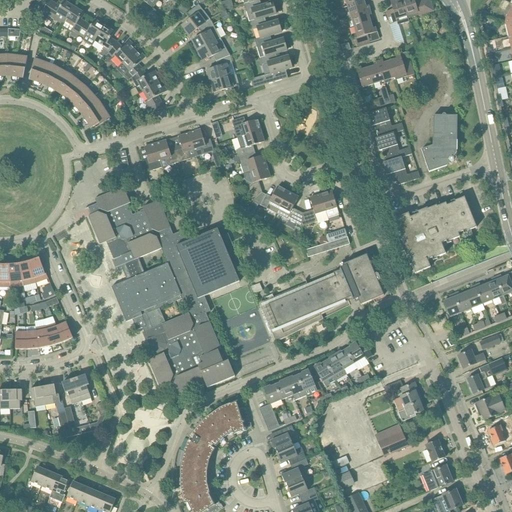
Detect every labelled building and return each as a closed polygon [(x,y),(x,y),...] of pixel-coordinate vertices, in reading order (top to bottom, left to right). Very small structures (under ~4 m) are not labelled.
[(55,16),(64,22),(74,7),(69,4),(70,1),(68,0),(64,0),(60,7),(49,0),(42,12),(54,19),(55,16)] [(141,0),(152,9),(159,0),(141,0)] [(261,6),(259,0),(258,0),(250,3),(249,2),(244,3),(249,22),(255,20),(255,21),(265,18),(276,14),(276,13),(277,13),(275,6),(274,7),(273,3),(261,6)] [(365,7),(364,0),(347,5),(349,12),(348,12),(347,14),(348,17),(370,10),(368,6),(365,7)] [(393,10),(386,12),(390,25),(397,22),(398,25),(409,22),(408,19),(407,19),(402,0),(396,2),(395,0),(392,0),(390,1),(393,10)] [(401,0),(402,0),(407,19),(408,19),(418,16),(424,14),(433,11),(429,0),(422,0),(415,2),(414,0),(401,0)] [(199,5),(187,14),(191,19),(182,26),(185,30),(184,31),(187,36),(188,35),(189,36),(198,29),(210,20),(199,5)] [(73,31),(78,34),(86,22),(80,19),(86,11),(81,8),(79,10),(74,7),(64,22),(74,28),(72,31),(73,31)] [(352,21),(354,27),(370,22),(368,16),(371,15),(370,10),(348,17),(349,21),(351,21),(352,21)] [(175,14),(171,19),(175,22),(180,18),(175,14)] [(86,36),(95,41),(105,26),(99,23),(101,20),(96,18),(91,26),(86,22),(78,34),(84,38),(86,36)] [(279,25),(278,21),(267,24),(265,18),(255,21),(255,20),(249,22),(252,30),(257,28),(260,38),(260,39),(270,36),(281,33),(281,32),(283,31),(281,25),(279,25)] [(211,22),(210,20),(198,29),(202,35),(192,41),(194,45),(193,46),(196,52),(221,39),(211,22)] [(339,20),(332,22),(333,29),(341,26),(339,20)] [(372,28),(370,22),(354,27),(356,34),(355,34),(354,36),(354,37),(357,46),(370,42),(368,35),(377,32),(375,28),(372,28)] [(103,50),(108,53),(117,42),(111,38),(116,30),(112,27),(110,29),(105,26),(95,41),(104,47),(103,50)] [(0,28),(0,37),(8,37),(8,36),(9,36),(9,32),(10,29),(0,28)] [(16,33),(16,37),(20,37),(21,30),(10,29),(9,32),(16,33)] [(272,42),(270,36),(260,39),(260,38),(255,40),(260,58),(265,56),(266,57),(276,54),(287,51),(286,50),(288,49),(286,43),(284,43),(283,39),(272,42)] [(230,56),(221,39),(196,52),(200,58),(201,57),(203,62),(213,56),(216,62),(230,56)] [(115,56),(122,64),(135,51),(131,47),(133,45),(129,41),(122,48),(117,42),(108,53),(112,58),(115,56)] [(79,46),(74,43),(70,48),(75,51),(79,46)] [(140,56),(135,51),(122,64),(130,72),(128,74),(132,78),(143,70),(138,64),(146,58),(142,54),(140,56)] [(277,60),(276,54),(266,57),(265,56),(260,58),(262,65),(268,63),(271,74),(251,80),(254,88),(288,78),(286,70),(292,68),(291,64),(292,64),(290,57),(289,58),(288,56),(277,60)] [(7,77),(7,72),(8,55),(0,55),(0,82),(1,82),(2,81),(3,80),(3,79),(3,78),(3,77),(7,77)] [(18,56),(8,55),(7,72),(7,77),(11,77),(11,78),(11,79),(11,80),(11,81),(12,81),(12,82),(13,82),(14,83),(18,56)] [(396,59),(390,61),(395,78),(396,80),(414,75),(413,71),(410,62),(403,64),(400,55),(395,57),(396,59)] [(28,57),(18,56),(14,83),(15,83),(16,83),(17,82),(18,82),(18,81),(19,80),(19,79),(19,78),(23,79),(24,74),(28,57)] [(232,64),(230,56),(216,62),(218,67),(207,71),(208,75),(207,76),(209,82),(230,76),(227,66),(232,64)] [(35,87),(35,88),(45,62),(35,59),(30,76),(29,80),(33,82),(33,83),(33,84),(33,85),(33,86),(34,86),(34,87),(35,87)] [(389,80),(395,78),(390,61),(384,63),(383,61),(378,62),(385,84),(388,83),(389,81),(389,80)] [(53,65),(45,62),(35,88),(36,88),(37,88),(38,88),(39,87),(40,87),(40,86),(41,84),(45,86),(53,65)] [(375,66),(368,68),(373,84),(379,82),(380,84),(382,85),(385,84),(378,62),(374,63),(375,66)] [(49,93),(49,94),(63,71),(54,66),(53,65),(45,86),(48,88),(47,89),(47,90),(47,91),(47,92),(48,92),(48,93),(49,93)] [(367,86),(373,84),(368,68),(362,70),(361,67),(356,69),(360,82),(358,82),(360,88),(362,87),(363,91),(366,90),(367,88),(367,86)] [(139,86),(143,91),(158,83),(155,77),(158,76),(155,71),(147,76),(143,70),(132,78),(137,87),(139,86)] [(71,75),(63,71),(49,94),(50,94),(51,94),(52,94),(53,94),(54,94),(54,93),(55,93),(55,92),(59,93),(71,75)] [(61,102),(62,102),(79,81),(71,75),(59,93),(62,96),(61,97),(61,98),(60,98),(60,99),(61,100),(61,101),(61,102)] [(212,89),(214,93),(225,90),(226,96),(241,92),(235,75),(230,76),(209,82),(211,89),(212,89)] [(71,103),(75,100),(87,88),(86,87),(79,81),(62,102),(62,103),(63,103),(64,103),(65,103),(66,103),(67,103),(67,102),(68,102),(68,101),(71,103)] [(161,88),(158,83),(143,91),(148,101),(146,103),(149,109),(150,112),(163,108),(161,102),(158,96),(167,91),(164,87),(161,88)] [(87,88),(75,100),(71,103),(74,106),(73,107),(73,108),(72,108),(72,109),(72,110),(72,111),(73,112),(73,113),(93,95),(87,88)] [(82,115),(86,112),(99,102),(96,98),(93,95),(73,113),(74,113),(75,114),(76,114),(77,114),(78,114),(78,113),(80,112),(82,115)] [(365,104),(367,111),(380,107),(378,100),(365,104)] [(99,102),(86,112),(82,115),(84,118),(83,119),(83,120),(82,120),(82,121),(82,122),(82,123),(82,124),(83,125),(104,110),(100,102),(99,102)] [(372,120),(371,123),(372,127),(374,126),(378,138),(375,139),(394,134),(404,130),(402,123),(392,127),(386,108),(377,111),(368,114),(368,115),(370,114),(372,120)] [(105,110),(104,110),(83,125),(84,126),(85,126),(86,126),(87,126),(88,126),(89,125),(91,129),(95,126),(96,128),(107,121),(110,119),(111,118),(105,110)] [(421,150),(429,172),(439,169),(438,167),(445,165),(447,166),(450,162),(451,162),(452,162),(453,162),(453,161),(454,161),(454,160),(454,159),(454,158),(453,157),(456,153),(457,116),(433,116),(433,146),(421,150)] [(243,131),(245,136),(261,131),(257,120),(245,124),(244,118),(244,117),(232,121),(235,131),(235,132),(243,131)] [(204,142),(200,130),(189,133),(194,150),(197,157),(214,151),(210,139),(210,140),(204,142)] [(264,142),(261,131),(245,136),(237,138),(240,148),(236,150),(238,157),(249,153),(255,152),(255,151),(254,152),(252,146),(264,142)] [(182,149),(176,151),(180,162),(190,159),(189,151),(194,150),(189,133),(178,137),(182,149)] [(399,151),(394,134),(375,139),(376,139),(378,138),(380,144),(378,147),(379,151),(382,150),(386,162),(383,163),(402,158),(412,154),(410,148),(399,151)] [(180,162),(176,151),(170,153),(166,141),(155,144),(162,165),(168,163),(169,165),(180,162)] [(162,168),(162,165),(155,144),(144,148),(148,159),(142,161),(141,161),(145,173),(162,168)] [(243,174),(251,172),(267,167),(263,156),(251,159),(250,154),(255,152),(249,153),(238,157),(233,158),(235,163),(239,161),(243,174)] [(390,175),(392,182),(399,185),(420,179),(418,172),(407,175),(402,158),(383,163),(386,163),(388,168),(386,172),(387,175),(390,175)] [(127,159),(120,160),(122,170),(129,169),(127,159)] [(245,181),(252,201),(262,193),(258,182),(270,178),(267,167),(251,172),(252,177),(245,181)] [(160,389),(166,386),(166,388),(173,391),(175,390),(177,396),(206,384),(207,388),(235,377),(234,374),(228,361),(223,363),(218,350),(221,349),(206,313),(211,312),(204,297),(240,282),(236,274),(244,271),(228,233),(221,236),(217,229),(187,242),(182,231),(181,231),(182,233),(174,236),(159,201),(143,208),(144,210),(133,215),(128,204),(130,203),(123,187),(96,199),(95,199),(96,203),(97,204),(85,209),(85,210),(90,207),(93,214),(88,216),(100,245),(106,242),(119,272),(123,270),(127,281),(111,287),(126,322),(132,320),(137,330),(142,328),(155,357),(148,360),(160,389)] [(277,214),(288,192),(278,187),(272,198),(267,195),(266,194),(260,205),(277,214)] [(277,214),(301,227),(303,214),(293,209),(298,198),(288,192),(277,214)] [(321,195),(328,218),(339,215),(332,192),(321,195)] [(328,218),(321,195),(310,199),(313,211),(303,214),(301,227),(328,218)] [(411,264),(415,274),(430,267),(427,260),(436,257),(436,258),(446,254),(441,243),(450,240),(450,241),(459,237),(461,242),(474,237),(471,230),(477,227),(464,197),(455,201),(455,202),(447,206),(446,203),(440,206),(441,208),(438,209),(437,206),(428,209),(427,208),(409,215),(409,213),(393,220),(397,229),(398,229),(402,237),(398,238),(402,248),(403,247),(406,256),(409,255),(412,264),(411,264)] [(239,212),(245,206),(243,204),(239,203),(236,204),(239,212)] [(326,237),(328,243),(347,237),(345,229),(334,232),(335,234),(326,237)] [(347,237),(328,243),(330,251),(350,244),(347,237)] [(308,258),(330,251),(328,243),(306,250),(308,258)] [(375,274),(367,255),(355,260),(343,265),(347,272),(343,274),(341,269),(340,270),(307,284),(306,279),(305,280),(307,284),(260,304),(276,342),(322,319),(319,311),(351,297),(352,300),(353,299),(351,294),(355,292),(361,305),(384,296),(375,275),(377,274),(375,274)] [(39,258),(29,262),(36,283),(48,279),(46,274),(45,274),(39,258)] [(29,262),(20,264),(23,286),(36,283),(29,262)] [(0,264),(0,287),(11,288),(9,265),(0,264)] [(20,264),(9,265),(11,288),(23,286),(20,264)] [(496,277),(503,296),(511,292),(511,272),(508,274),(508,276),(502,278),(501,275),(496,277)] [(493,300),(499,298),(502,305),(506,303),(503,296),(496,277),(491,279),(492,282),(487,285),(493,300)] [(260,283),(250,287),(254,295),(263,291),(260,283)] [(480,284),(475,286),(482,304),(493,300),(487,285),(481,287),(480,284)] [(472,309),(482,304),(475,286),(470,288),(471,291),(466,293),(472,309)] [(44,300),(55,295),(53,289),(42,294),(44,300)] [(459,292),(454,294),(461,313),(472,309),(466,293),(460,295),(459,292)] [(450,317),(461,313),(454,294),(449,296),(450,299),(444,302),(450,317)] [(48,308),(59,303),(56,298),(45,302),(48,308)] [(36,305),(31,306),(33,312),(37,311),(41,310),(40,304),(36,305)] [(57,326),(62,343),(73,338),(66,322),(57,326)] [(51,346),(62,343),(57,326),(55,324),(46,327),(51,346)] [(46,327),(36,329),(37,332),(39,349),(51,346),(46,327)] [(37,332),(26,333),(27,350),(39,349),(37,332)] [(16,350),(27,350),(26,333),(16,333),(16,340),(16,350)] [(500,343),(497,335),(480,343),(483,350),(500,343)] [(366,360),(373,356),(365,343),(358,347),(356,342),(349,346),(350,347),(346,350),(354,364),(365,357),(366,360)] [(341,351),(335,355),(344,370),(354,364),(346,350),(342,352),(341,351)] [(457,356),(463,369),(485,360),(483,354),(474,358),(471,351),(457,356)] [(329,360),(325,362),(336,381),(346,374),(344,370),(335,355),(329,359),(329,360)] [(502,359),(489,364),(493,375),(506,370),(502,359)] [(325,387),(336,381),(325,362),(321,364),(320,363),(314,367),(325,387)] [(298,376),(298,377),(306,396),(317,391),(308,370),(301,373),(302,374),(298,376)] [(467,379),(473,395),(491,387),(484,372),(467,379)] [(79,379),(74,380),(80,397),(82,402),(91,399),(89,394),(87,386),(89,385),(86,375),(78,378),(79,379)] [(298,377),(298,376),(293,378),(293,376),(286,379),(293,395),(295,400),(306,396),(298,377)] [(280,383),(275,385),(282,400),(293,395),(286,379),(279,382),(280,383)] [(69,380),(62,383),(66,393),(68,392),(70,400),(72,406),(82,402),(80,397),(74,380),(70,382),(69,380)] [(400,397),(406,410),(398,413),(402,422),(416,416),(415,414),(423,411),(420,402),(422,401),(415,383),(401,389),(403,396),(400,397)] [(42,388),(45,406),(60,403),(59,395),(56,395),(54,385),(47,386),(47,388),(42,388)] [(264,389),(270,404),(270,405),(282,400),(275,385),(271,387),(271,386),(264,389)] [(36,408),(45,406),(42,388),(38,389),(38,388),(30,389),(32,400),(34,399),(36,408)] [(0,408),(0,410),(10,409),(10,392),(5,392),(5,391),(0,390),(0,408)] [(14,392),(10,392),(10,409),(20,409),(20,401),(22,401),(22,400),(22,390),(14,390),(14,392)] [(505,411),(498,395),(491,398),(477,403),(477,404),(475,405),(478,413),(481,412),(484,420),(498,415),(497,414),(505,411)] [(252,428),(246,406),(241,408),(239,409),(237,401),(221,408),(206,418),(195,431),(190,438),(184,452),(184,453),(180,468),(180,486),(180,487),(184,503),(185,504),(187,503),(191,511),(217,511),(224,508),(221,504),(220,504),(219,502),(215,505),(211,497),(208,498),(207,495),(204,484),(204,471),(206,460),(210,452),(212,447),(213,445),(216,447),(220,443),(218,441),(222,437),(223,439),(228,435),(227,433),(232,430),(234,435),(241,432),(240,429),(244,428),(244,429),(245,429),(244,427),(245,427),(246,430),(252,428)] [(96,405),(101,417),(107,414),(102,403),(96,405)] [(270,404),(259,409),(261,415),(273,410),(270,405),(270,404)] [(65,412),(69,425),(75,423),(72,414),(71,407),(65,409),(65,412)] [(261,415),(264,420),(275,416),(273,410),(261,415)] [(72,437),(69,425),(65,412),(58,414),(59,418),(58,418),(60,427),(61,430),(58,431),(60,440),(68,438),(72,437)] [(275,416),(264,420),(266,426),(277,422),(275,416)] [(266,426),(269,432),(278,428),(280,428),(277,422),(266,426)] [(294,431),(292,426),(288,427),(279,431),(282,437),(271,441),(275,449),(276,449),(277,452),(293,445),(288,434),(294,431)] [(488,430),(495,446),(510,440),(506,430),(502,432),(499,426),(488,430)] [(377,442),(378,442),(384,457),(408,446),(402,432),(377,442)] [(425,446),(432,463),(445,457),(438,440),(425,446)] [(291,459),(293,464),(306,459),(303,453),(297,456),(293,445),(277,452),(278,454),(277,455),(281,463),(291,459)] [(511,457),(511,455),(500,459),(506,475),(511,472),(511,457)] [(286,484),(287,486),(303,480),(309,477),(304,466),(308,465),(306,459),(293,464),(296,470),(282,476),(285,484),(286,484)] [(449,474),(448,470),(446,466),(437,470),(432,472),(423,476),(429,491),(439,488),(445,485),(455,481),(452,473),(449,474)] [(42,486),(48,472),(37,467),(31,482),(42,486)] [(42,486),(52,491),(59,476),(48,472),(42,486)] [(52,491),(50,498),(62,503),(65,496),(63,495),(69,481),(59,476),(52,491)] [(301,494),(304,499),(316,494),(314,488),(308,491),(303,480),(287,486),(288,489),(291,498),(301,494)] [(67,497),(78,501),(84,487),(73,482),(67,497)] [(78,501),(88,506),(94,491),(84,487),(78,501)] [(443,496),(433,500),(437,508),(438,511),(449,511),(451,511),(456,509),(457,508),(465,505),(462,497),(459,498),(456,490),(447,494),(442,495),(443,496)] [(88,506),(99,510),(105,496),(94,491),(88,506)] [(319,511),(314,501),(319,499),(316,494),(304,499),(306,504),(292,510),(292,511),(319,511)] [(350,510),(361,505),(356,495),(345,500),(350,510)] [(105,496),(99,510),(103,511),(110,511),(116,500),(105,496)]
